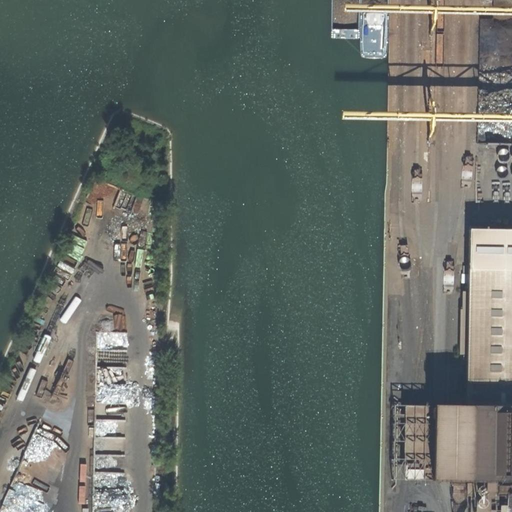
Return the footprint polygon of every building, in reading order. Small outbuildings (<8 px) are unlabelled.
[(116,160),(109,174),(123,180),(129,166),(116,160)] [(472,481),(473,497),(485,497),(494,497),(494,480),(504,480),(511,480),(511,258),(498,258),(470,258),(468,258),(468,292),(463,292),(462,310),(461,310),(460,354),(467,354),(466,406),(466,407),(473,407),(472,481)] [(432,480),(433,406),(393,405),(392,479),(432,480)] [(432,480),(472,481),(473,407),(466,407),(466,406),(433,406),(432,480)] [(161,468),(149,468),(149,499),(161,499),(161,468)] [(503,511),(511,511),(511,480),(504,480),(503,511)] [(494,497),(485,497),(484,511),(498,511),(498,497),(494,497)]
